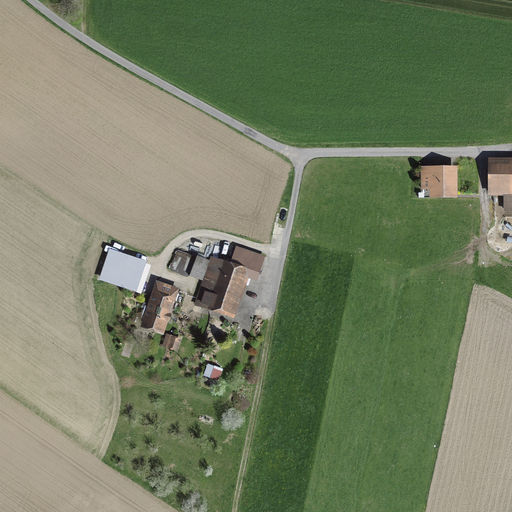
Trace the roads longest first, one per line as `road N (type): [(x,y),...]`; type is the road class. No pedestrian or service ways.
road 1 (unclassified): [(303,155),(235,499)]
road 2 (unclassified): [(31,0),(85,40),(303,155)]
road 3 (unclassified): [(303,155),(511,151)]
